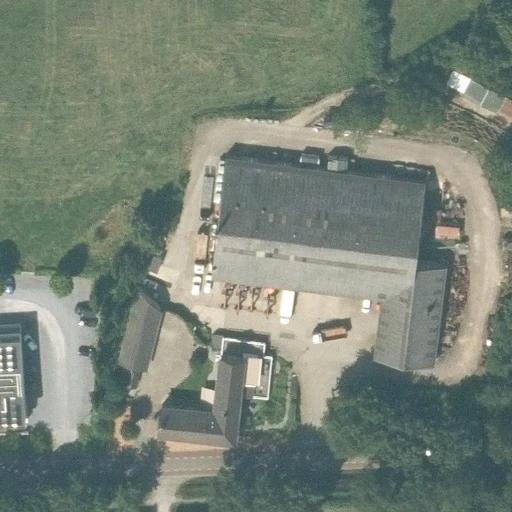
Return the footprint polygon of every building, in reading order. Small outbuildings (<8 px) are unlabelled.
[(461,94),(498,112),(499,109),(506,96),(507,95),(470,77),(468,81),(463,90),(461,94)] [(433,362),(446,263),(416,259),(425,178),(226,154),(211,274),(381,295),(374,355),(433,362)] [(142,267),(156,272),(162,258),(148,252),(142,267)] [(146,367),(160,308),(136,286),(118,360),(146,367)] [(0,419),(18,419),(10,314),(0,314),(0,419)] [(239,395),(267,398),(271,355),(262,355),(264,341),(223,336),(220,354),(218,354),(212,410),(211,434),(234,436),(239,395)] [(126,363),(120,380),(139,387),(145,369),(126,363)] [(212,410),(181,407),(162,405),(159,430),(211,434),(212,410)]
